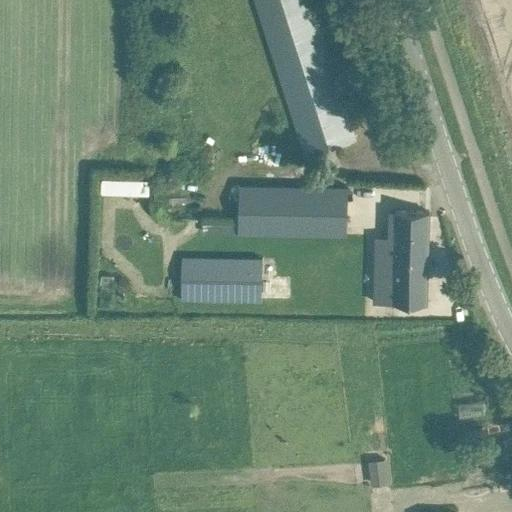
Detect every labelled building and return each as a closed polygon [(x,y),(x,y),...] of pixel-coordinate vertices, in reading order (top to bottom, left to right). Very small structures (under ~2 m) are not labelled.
[(356,138),(311,0),(256,0),(306,154),(356,138)] [(347,234),(348,186),(242,183),(241,230),(347,234)] [(376,272),(375,301),(427,302),(430,210),(395,209),(394,271),(376,272)] [(183,255),(182,297),(264,299),(264,256),(183,255)] [(384,474),(399,473),(398,450),(383,451),(384,474)]
